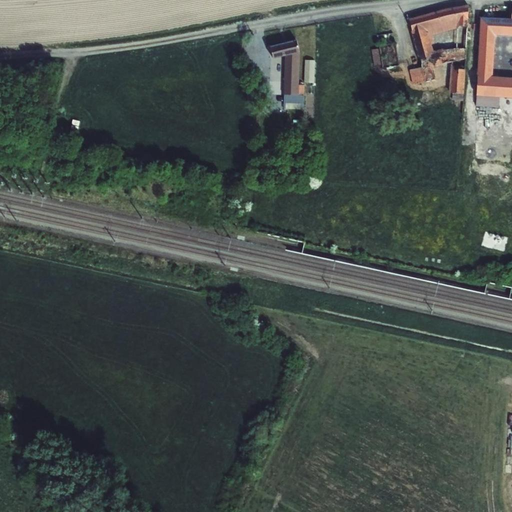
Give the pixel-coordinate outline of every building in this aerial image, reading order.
[(466,3),(407,17),(409,20),(412,31),(412,32),(426,31),(429,37),(432,36),(456,29),(456,26),(468,22),(468,6),(466,3)] [(511,100),(511,76),(493,76),(496,37),(511,37),(511,19),(480,18),(477,74),(476,107),(498,109),(499,100),(511,100)] [(412,32),(412,31),(411,32),(417,57),(419,57),(422,68),(409,71),(412,85),(437,80),(434,67),(442,65),(445,79),(450,79),(449,93),(452,93),(451,100),(463,101),(468,22),(456,26),(456,29),(455,47),(433,51),(431,44),(434,43),(432,36),(429,37),(426,31),(412,32)] [(379,49),(371,50),(374,67),(380,66),(381,69),(400,66),(397,44),(382,46),(381,36),(377,36),(379,49)] [(296,41),(270,48),(273,59),(290,55),(288,104),(303,105),(304,86),(298,85),(300,54),(299,53),(296,41)] [(315,59),(304,59),(303,81),(314,81),(315,59)]
